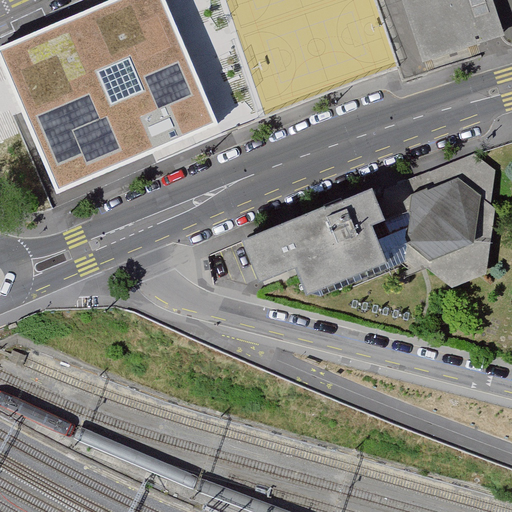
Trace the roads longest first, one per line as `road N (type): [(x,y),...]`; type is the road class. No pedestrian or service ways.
road 1 (residential): [(511,383),(213,302),(185,273),(156,217)]
road 2 (tertiary): [(156,217),(511,88)]
road 3 (tertiary): [(0,264),(156,217)]
